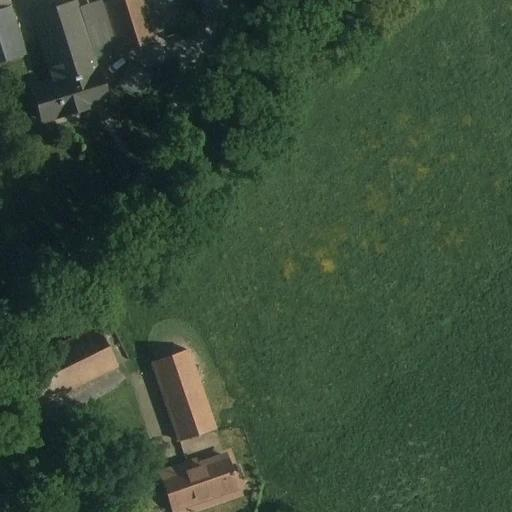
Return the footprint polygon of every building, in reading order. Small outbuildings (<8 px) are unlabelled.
[(0,0),(0,63),(23,56),(4,0),(0,0)] [(141,0),(115,0),(101,4),(113,41),(88,49),(92,62),(155,42),(141,0)] [(73,2),(31,15),(53,84),(32,91),(41,121),(105,101),(92,62),(88,49),(73,2)] [(119,87),(142,96),(153,70),(130,61),(119,87)] [(95,329),(13,369),(32,408),(114,368),(95,329)] [(185,359),(150,370),(175,445),(209,434),(185,359)] [(220,463),(177,477),(176,473),(158,479),(168,511),(229,492),(220,463)]
